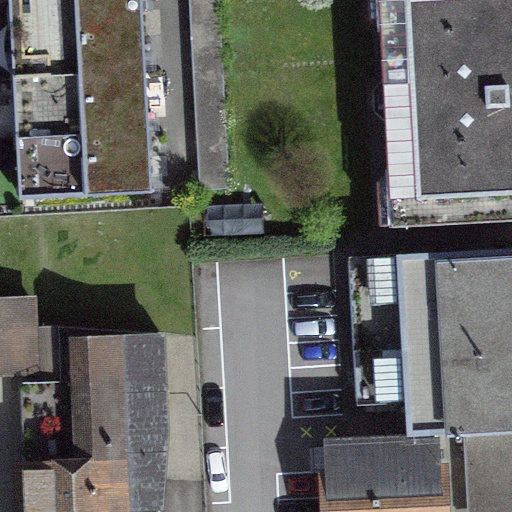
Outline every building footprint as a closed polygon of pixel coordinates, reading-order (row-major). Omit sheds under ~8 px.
[(19,0),(27,208),(167,202),(159,0),(19,0)] [(229,187),(218,0),(188,0),(199,189),(229,187)] [(511,0),(393,0),(406,242),(511,236),(511,0)] [(511,511),(511,247),(399,253),(408,437),(321,442),(324,511),(450,511),(448,464),(440,465),(439,437),(463,436),(467,511),(511,511)] [(227,280),(284,273),(281,254),(225,261),(227,280)] [(36,310),(0,310),(0,389),(38,389),(36,310)] [(87,481),(36,481),(36,511),(178,511),(178,349),(87,350),(87,481)]
